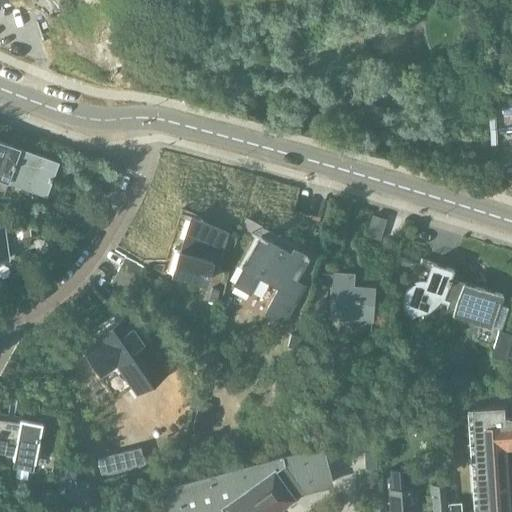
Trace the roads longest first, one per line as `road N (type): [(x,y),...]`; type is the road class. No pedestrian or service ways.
road 1 (secondary): [(157,121),(511,225)]
road 2 (residential): [(157,121),(113,235),(79,282),(0,334)]
road 3 (secondary): [(0,89),(82,120),(157,121)]
